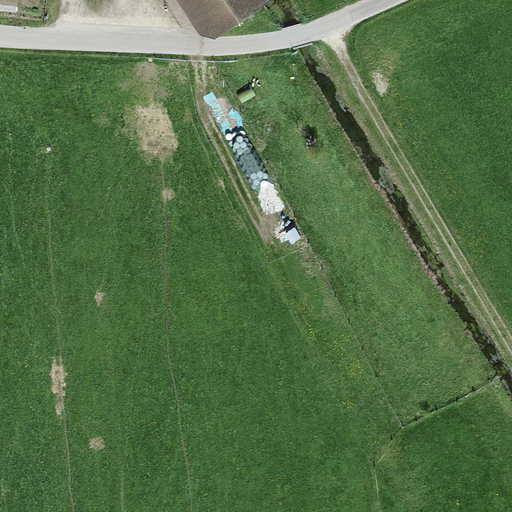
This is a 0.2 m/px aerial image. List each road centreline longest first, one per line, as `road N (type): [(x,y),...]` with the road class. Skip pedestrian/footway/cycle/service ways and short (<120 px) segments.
road 1 (unclassified): [(0,35),(245,44),(285,39),(384,0)]
road 2 (track): [(327,25),(511,347)]
